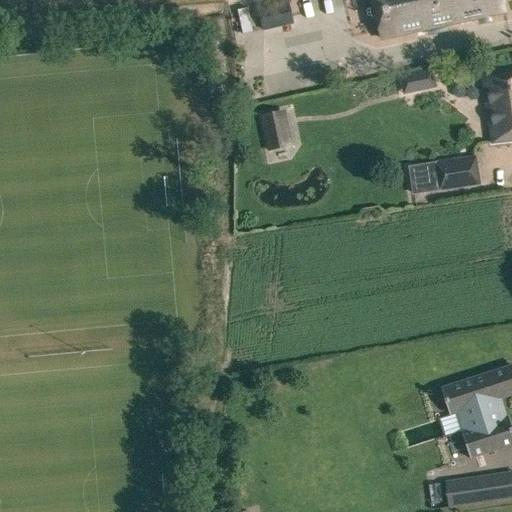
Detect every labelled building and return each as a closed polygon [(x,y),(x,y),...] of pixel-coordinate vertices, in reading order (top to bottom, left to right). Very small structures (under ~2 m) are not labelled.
[(254,9),(259,29),(290,22),(285,1),(276,3),(274,0),(271,0),(268,1),(269,4),(267,4),(266,1),(255,4),(256,8),(254,9)] [(501,0),(371,0),(380,39),(504,12),(501,0)] [(401,73),(406,93),(434,87),(430,67),(401,73)] [(511,71),(489,75),(498,141),(511,139),(511,71)] [(279,112),(262,116),(269,152),(287,147),(279,112)] [(478,184),(474,158),(409,168),(413,194),(478,184)] [(511,396),(511,375),(509,367),(437,392),(446,418),(462,413),(469,432),(458,435),(467,462),(511,446),(511,441),(505,420),(494,423),(488,404),(511,396)] [(511,473),(445,483),(448,507),(511,497),(511,473)]
